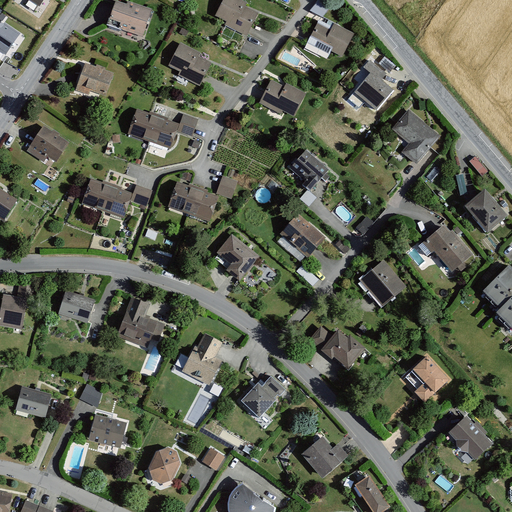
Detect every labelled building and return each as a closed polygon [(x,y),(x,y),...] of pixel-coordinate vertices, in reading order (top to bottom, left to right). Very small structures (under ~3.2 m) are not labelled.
[(246,3),(240,0),(222,0),(214,17),(226,23),(224,26),(246,37),(257,13),(244,6),(246,3)] [(152,11),(127,3),(126,6),(116,2),(107,26),(142,38),(152,11)] [(354,34),(318,16),(303,46),(328,59),(332,52),(343,58),(354,34)] [(21,34),(0,19),(0,52),(6,56),(21,34)] [(200,53),(180,43),(168,67),(180,73),(178,77),(200,88),(212,63),(198,57),(200,53)] [(387,74),(370,61),(363,70),(370,75),(354,94),(377,113),(394,92),(381,81),(387,74)] [(114,73),(85,63),(75,91),(89,95),(90,91),(106,97),(114,73)] [(307,93),(284,81),(282,86),(271,80),(259,104),(280,115),(282,111),(295,117),(307,93)] [(178,125),(138,110),(129,136),(169,150),(178,125)] [(441,136),(409,110),(392,129),(409,144),(402,152),(417,165),(441,136)] [(184,113),(177,130),(192,136),(198,118),(184,113)] [(68,144),(43,128),(28,152),(44,162),(48,157),(56,162),(68,144)] [(329,172),(304,152),(291,169),(306,181),(301,187),(310,194),(329,172)] [(216,194),(231,199),(238,181),(223,176),(216,194)] [(133,194),(91,179),(82,204),(124,219),(133,194)] [(219,197),(177,182),(168,207),(210,222),(219,197)] [(131,201),(147,207),(152,190),(137,185),(131,201)] [(17,199),(0,189),(0,219),(3,222),(17,199)] [(508,217),(485,191),(465,209),(488,235),(508,217)] [(327,238),(298,214),(280,235),(309,260),(327,238)] [(473,256),(445,225),(426,242),(454,273),(473,256)] [(260,256),(232,236),(218,255),(233,266),(226,274),(239,284),(260,256)] [(405,286),(383,262),(361,282),(384,306),(405,286)] [(511,269),(509,266),(483,292),(500,309),(496,314),(511,329),(511,269)] [(95,301),(67,291),(58,316),(87,326),(95,301)] [(26,300),(3,295),(0,307),(0,326),(20,331),(26,300)] [(151,304),(131,296),(116,336),(146,348),(151,338),(158,341),(164,325),(146,318),(151,304)] [(347,369),(364,349),(349,337),(348,339),(338,331),(332,338),(319,328),(308,341),(331,361),(334,358),(347,369)] [(222,343),(205,335),(198,347),(195,345),(182,371),(211,386),(222,363),(214,359),(222,343)] [(451,380),(428,357),(404,381),(427,404),(451,380)] [(285,390),(270,378),(263,386),(258,382),(241,402),(260,419),(285,390)] [(81,399),(98,405),(104,391),(87,384),(81,399)] [(52,395),(23,387),(15,411),(45,420),(52,395)] [(128,423),(95,414),(88,441),(120,450),(128,423)] [(496,445),(469,416),(449,434),(476,463),(496,445)] [(321,439),(299,458),(320,483),(343,465),(321,439)] [(181,464),(177,452),(168,448),(156,453),(148,469),(153,481),(161,485),(173,481),(181,464)] [(216,471),(225,458),(211,448),(202,462),(216,471)] [(191,478),(185,474),(181,481),(187,485),(191,478)] [(389,511),(368,480),(354,489),(368,511),(389,511)] [(275,511),(276,505),(243,481),(236,486),(231,492),(229,499),(229,507),(230,511),(275,511)] [(9,511),(13,494),(0,491),(0,511),(9,511)] [(53,511),(24,501),(19,511),(53,511)]
